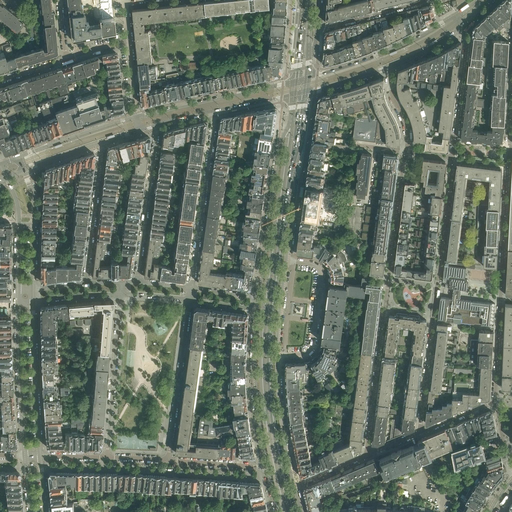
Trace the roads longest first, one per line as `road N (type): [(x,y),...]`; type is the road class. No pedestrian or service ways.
road 1 (primary): [(290,125),(261,361),(285,511)]
road 2 (primary): [(293,511),(270,368),(292,179)]
road 3 (residential): [(408,152),(367,455)]
road 4 (residential): [(452,158),(418,433)]
road 5 (residential): [(508,149),(495,401)]
road 6 (residential): [(191,288),(215,111)]
road 7 (residential): [(290,125),(280,143),(258,298)]
road 8 (residential): [(120,294),(106,457)]
road 9 (residential): [(167,460),(189,299)]
road 10 (tertiary): [(295,80),(137,116)]
road 11 (tertiary): [(455,13),(382,53),(307,77)]
road 12 (residential): [(256,309),(265,466)]
road 13 (residential): [(136,281),(155,125)]
road 14 (residential): [(40,456),(33,301)]
road 15 (residential): [(17,301),(24,456)]
road 16 (residential): [(278,355),(311,349),(322,279),(314,264),(287,261)]
road 17 (residential): [(85,283),(101,143)]
road 18 (residential): [(463,26),(452,158)]
road 19 (residential): [(295,485),(278,355)]
road 20 (tertiary): [(137,116),(18,156)]
